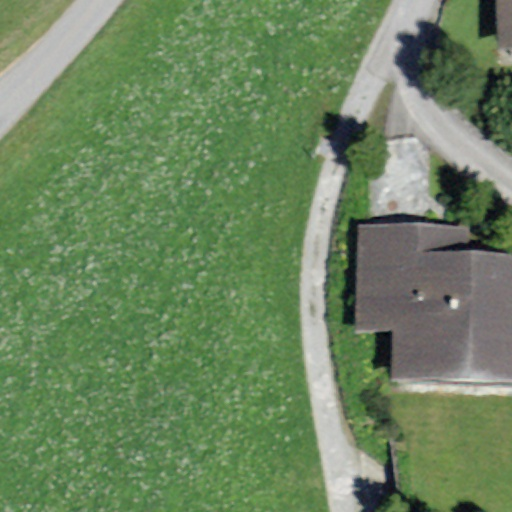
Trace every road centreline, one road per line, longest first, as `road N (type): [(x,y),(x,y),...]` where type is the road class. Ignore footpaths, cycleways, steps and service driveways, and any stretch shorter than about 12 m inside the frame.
road 1 (track): [(342,511),(320,426),(309,259),(330,156),(414,11)]
road 2 (residential): [(421,0),(406,82),(456,149),(511,188)]
road 3 (unclassified): [(95,0),(0,100)]
